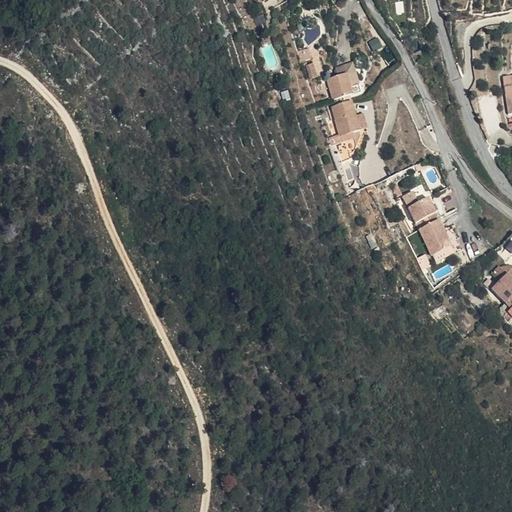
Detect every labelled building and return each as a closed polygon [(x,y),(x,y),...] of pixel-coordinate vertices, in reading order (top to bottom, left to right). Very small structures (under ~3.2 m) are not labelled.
[(308,51),(302,53),(307,65),(313,63),(308,51)] [(367,85),(357,64),(350,67),(359,89),(367,85)] [(343,79),(334,82),(342,102),(359,96),(362,95),(362,94),(359,89),(350,67),(340,71),(343,79)] [(511,74),(503,76),(508,113),(511,112),(511,95),(511,96),(511,92),(511,74)] [(367,85),(359,89),(362,94),(369,91),(367,85)] [(361,104),(359,96),(342,102),(346,109),(361,104)] [(373,133),(361,104),(346,109),(341,110),(345,121),(354,139),(373,133)] [(354,139),(345,121),(337,124),(347,150),(357,147),(354,139)] [(408,207),(417,203),(412,191),(403,196),(408,207)] [(428,198),(408,207),(415,222),(421,219),(435,213),(434,211),(431,206),(428,198)] [(435,213),(421,219),(425,226),(418,229),(430,255),(450,246),(444,234),(442,229),(438,220),(435,213)] [(438,220),(442,229),(447,227),(443,217),(438,220)] [(450,246),(430,255),(434,263),(462,250),(452,230),(444,234),(450,246)] [(511,254),(503,261),(507,268),(511,266),(511,265),(511,254)] [(495,278),(501,287),(508,282),(501,274),(495,278)] [(501,287),(490,294),(505,317),(503,318),(511,330),(511,289),(508,282),(501,287)]
